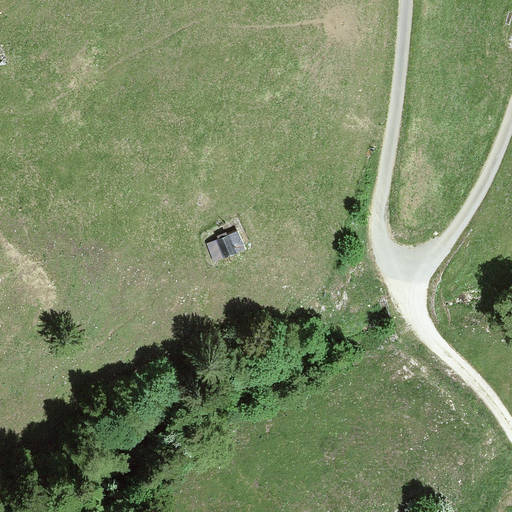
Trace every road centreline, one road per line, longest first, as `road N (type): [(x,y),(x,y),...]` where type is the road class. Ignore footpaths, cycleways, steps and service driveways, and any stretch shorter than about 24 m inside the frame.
road 1 (unclassified): [(511,114),(452,235),(431,254),(410,258),(378,237),(406,0)]
road 2 (track): [(410,258),(413,310),(511,428)]
